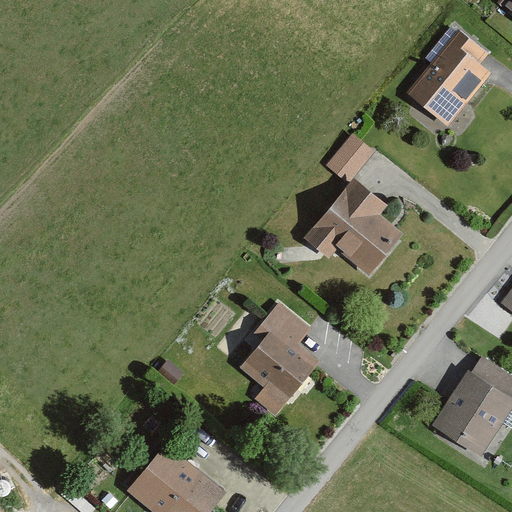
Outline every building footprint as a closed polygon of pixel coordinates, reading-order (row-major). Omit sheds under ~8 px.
[(491,53),(461,28),(410,86),(450,121),(493,71),(483,63),(491,53)] [(349,181),(377,147),(354,129),(326,162),(349,181)] [(389,201),(361,175),(305,233),(332,258),(341,249),(368,275),(403,238),(377,214),(389,201)] [(511,284),(502,298),(511,306),(511,284)] [(312,334),(279,306),(262,326),(267,330),(242,359),(288,398),(317,365),(299,349),(312,334)] [(511,373),(482,357),(475,369),(470,366),(442,418),(487,442),(508,403),(511,404),(511,373)] [(207,511),(225,490),(166,441),(130,485),(162,511),(207,511)]
